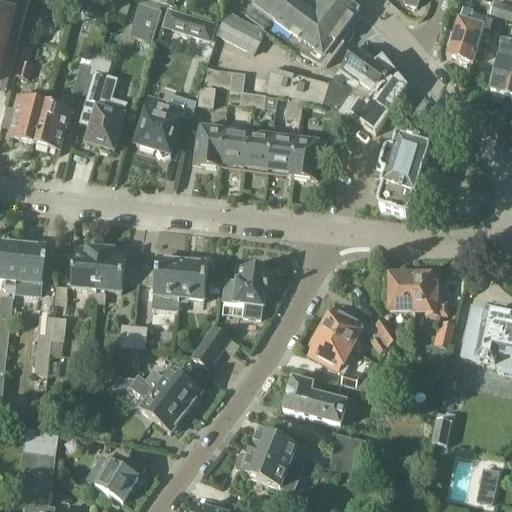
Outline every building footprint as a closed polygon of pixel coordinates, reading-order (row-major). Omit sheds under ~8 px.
[(0,0),(0,93),(6,95),(29,0),(0,0)] [(162,0),(161,6),(173,9),(175,0),(162,0)] [(257,0),(256,2),(276,17),(273,21),(303,44),(296,53),(324,69),(327,69),(343,47),(336,42),(359,11),(344,0),(257,0)] [(421,0),(408,0),(406,7),(419,11),(421,0)] [(490,18),(511,24),(511,10),(494,5),(490,18)] [(152,47),(162,15),(139,8),(129,40),(152,47)] [(485,32),(470,27),(474,14),(465,11),(460,24),(449,61),(461,65),(462,68),(468,70),(471,68),(474,69),(485,32)] [(168,12),(162,31),(212,47),(218,28),(168,12)] [(267,37),(229,16),(216,38),(254,59),(267,37)] [(507,100),(511,101),(511,44),(504,42),(500,41),(498,49),(503,50),(495,81),(486,78),(483,91),(493,93),(492,96),(494,97),(495,103),(503,105),(507,100)] [(335,78),(356,93),(378,63),(357,48),(335,78)] [(338,115),(349,119),(375,137),(408,91),(382,60),(378,63),(356,93),(348,103),(338,115)] [(29,83),(33,69),(21,66),(17,80),(29,83)] [(73,97),(87,101),(94,78),(91,77),(93,70),(82,67),(73,97)] [(290,100),(337,114),(338,115),(348,103),(356,93),(335,78),(329,86),(272,71),(268,95),(290,98),(290,100)] [(229,96),(241,97),(243,97),(245,78),(216,75),(208,72),(204,88),(230,91),(229,96)] [(79,127),(92,131),(87,146),(100,149),(101,154),(108,156),(111,153),(114,154),(128,107),(113,102),(118,82),(110,80),(94,75),(94,78),(87,101),(79,127)] [(201,91),(201,92),(198,110),(213,112),(216,93),(201,91)] [(8,141),(35,148),(46,107),(32,103),(33,97),(24,94),(19,100),(17,99),(13,113),(16,113),(8,141)] [(252,111),(254,98),(243,97),(241,97),(240,110),(252,111)] [(60,111),(46,107),(35,148),(61,155),(68,128),(71,129),(74,115),(72,114),(75,101),(63,98),(60,111)] [(266,100),(254,98),(252,111),(264,113),(266,100)] [(171,157),(183,117),(161,110),(163,104),(151,101),(137,147),(160,154),(163,161),(170,157),(171,157)] [(300,124),(303,105),(290,103),(290,105),(287,105),(285,122),(300,124)] [(349,119),(338,115),(337,114),(332,126),(343,130),(349,119)] [(221,167),(225,133),(200,130),(195,168),(221,171),(221,167)] [(242,169),(244,170),(248,136),(225,133),(221,167),(231,168),(232,170),(240,171),(242,169)] [(248,136),(244,170),(255,171),(257,173),(264,174),(266,172),(268,173),(272,139),(248,136)] [(395,155),(392,154),(391,154),(390,154),(389,155),(388,155),(388,156),(387,157),(387,158),(381,156),(377,170),(383,172),(383,173),(382,173),(382,174),(383,175),(383,176),(384,177),(385,178),(388,178),(379,208),(379,210),(379,211),(380,212),(381,212),(382,213),(406,220),(407,220),(408,219),(409,219),(410,218),(411,217),(415,200),(417,201),(432,147),(401,138),(400,143),(398,142),(395,155)] [(282,174),(292,176),(297,142),(272,139),(268,173),(272,173),(273,175),(281,176),(282,174)] [(322,145),(297,142),(292,176),(291,181),(317,184),(322,145)] [(0,283),(2,283),(1,289),(8,297),(13,298),(14,284),(18,247),(6,245),(5,242),(0,241),(0,283)] [(18,247),(14,284),(40,287),(44,249),(41,249),(39,246),(33,245),(31,248),(18,247)] [(96,292),(101,252),(76,249),(72,290),(96,292)] [(101,252),(96,292),(123,295),(127,254),(101,252)] [(180,300),(184,263),(172,261),(170,258),(164,258),(162,260),(159,260),(155,298),(180,300)] [(196,264),(184,263),(180,300),(206,303),(210,265),(206,265),(205,262),(198,261),(196,264)] [(271,294),(274,273),(244,269),(244,275),(241,274),(240,285),(228,283),(225,303),(237,304),(237,305),(246,307),(244,320),(261,322),(263,309),(264,309),(264,307),(267,305),(268,298),(266,295),(266,293),(271,294)] [(416,315),(415,280),(389,280),(385,283),(385,293),(389,297),(390,297),(390,315),(416,315)] [(440,280),(415,280),(416,315),(427,315),(427,320),(444,320),(444,311),(440,311),(440,280)] [(0,412),(3,381),(12,301),(0,300),(0,412)] [(321,335),(353,351),(359,340),(363,342),(368,333),(369,331),(366,330),(344,318),(345,317),(334,311),(321,335)] [(511,319),(473,311),(462,361),(496,369),(500,375),(511,377),(511,319)] [(46,381),(48,360),(53,321),(39,320),(33,380),(35,380),(46,381)] [(53,321),(48,360),(61,362),(65,323),(53,321)] [(386,322),(376,329),(391,349),(400,343),(386,322)] [(387,351),(391,349),(376,329),(373,325),(366,330),(369,331),(368,333),(373,345),(372,345),(380,357),(388,352),(387,351)] [(449,353),(455,329),(443,326),(438,351),(449,353)] [(120,350),(133,350),(135,330),(122,329),(120,350)] [(135,330),(133,350),(145,351),(148,331),(135,330)] [(214,330),(207,340),(224,352),(232,342),(214,330)] [(346,363),(353,351),(321,335),(308,358),(319,363),(319,362),(344,376),(350,366),(346,363)] [(217,363),(224,352),(207,340),(200,351),(217,363)] [(210,373),(217,363),(200,351),(193,361),(210,373)] [(146,384),(168,401),(187,416),(194,408),(198,407),(202,402),(201,399),(203,396),(173,373),(165,383),(154,374),(146,384)] [(341,388),(368,394),(371,382),(344,376),(341,388)] [(168,401),(146,384),(139,379),(137,382),(117,379),(115,394),(131,390),(130,391),(148,405),(142,413),(172,437),(174,434),(177,434),(181,429),(181,425),(187,416),(168,401)] [(46,381),(35,380),(33,394),(45,395),(46,381)] [(371,382),(368,394),(379,397),(381,387),(371,382)] [(292,383),(287,401),(284,415),(341,431),(347,406),(319,399),(321,390),(292,383)] [(436,423),(431,447),(447,450),(452,427),(454,427),(456,418),(446,416),(446,418),(438,417),(437,423),(436,423)] [(27,431),(23,457),(55,461),(59,436),(27,431)] [(338,438),(333,455),(361,463),(366,446),(338,438)] [(301,470),(306,457),(260,439),(251,462),(243,459),(240,460),(236,471),(237,474),(245,477),(245,478),(293,497),(304,471),(301,470)] [(361,463),(333,455),(327,479),(355,487),(361,463)] [(23,457),(14,511),(50,511),(50,509),(47,509),(55,461),(23,457)] [(122,506),(138,482),(104,459),(97,470),(88,484),(96,489),(122,506)] [(405,495),(419,498),(423,480),(409,477),(405,495)] [(494,486),(481,484),(477,506),(489,509),(492,509),(497,487),(494,486)]
